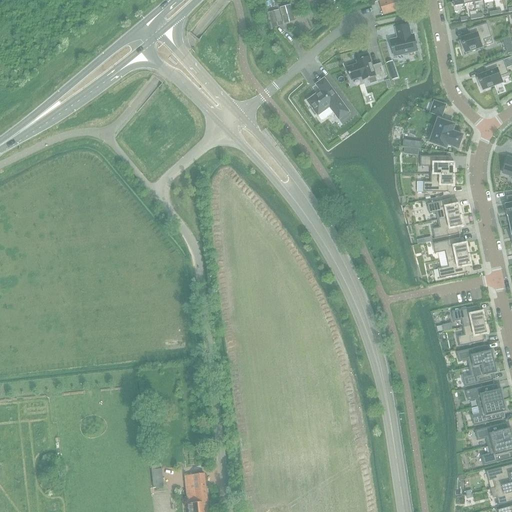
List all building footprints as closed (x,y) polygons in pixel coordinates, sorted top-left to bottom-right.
[(403,8),(400,1),(400,0),(382,0),(379,1),(384,14),(403,8)] [(291,4),(280,7),(284,22),(295,20),(291,4)] [(271,24),(282,21),(278,10),(268,13),(271,24)] [(485,46),(483,39),(491,37),(487,23),(469,29),(471,35),(461,38),(463,43),(461,44),(463,52),(465,51),(466,52),(485,46)] [(398,38),(390,40),(394,56),(417,51),(414,35),(411,35),(408,25),(395,28),(398,38)] [(357,64),(347,67),(351,80),(361,77),(363,80),(375,76),(377,81),(386,78),(381,63),(372,65),(369,56),(356,60),(357,64)] [(502,82),(500,76),(508,73),(503,60),(485,66),(487,73),(478,76),(480,81),(478,81),(481,89),(483,88),(483,90),(502,82)] [(397,76),(394,66),(388,68),(391,77),(397,76)] [(349,112),(324,78),(315,84),(320,91),(307,101),(313,109),(311,110),(315,116),(317,114),(318,116),(329,107),(339,120),(349,112)] [(434,101),(430,112),(442,116),(445,105),(434,101)] [(446,147),(447,144),(458,148),(462,135),(452,132),(454,125),(438,119),(430,142),(446,147)] [(455,162),(448,162),(448,156),(420,156),(420,166),(431,166),(431,174),(454,174),(454,173),(455,173),(455,162)] [(511,157),(508,157),(503,173),(511,176),(511,157)] [(454,176),(454,174),(431,174),(431,182),(423,182),(423,192),(448,192),(448,186),(454,186),(455,176),(454,176)] [(461,213),(459,203),(453,204),(452,198),(427,204),(429,214),(436,212),(438,220),(461,215),(461,213)] [(462,216),(461,215),(438,220),(440,227),(432,229),(434,239),(459,234),(458,228),(464,226),(462,216)] [(469,252),(467,242),(461,244),(460,238),(432,243),(434,254),(442,252),(443,259),(469,254),(469,252)] [(470,255),(469,254),(443,259),(445,267),(437,268),(440,279),(467,273),(466,267),(472,266),(470,255)] [(476,306),(452,311),(454,321),(461,320),(463,327),(486,322),(484,311),(478,312),(476,306)] [(483,335),(488,334),(486,322),(463,327),(464,335),(457,336),(459,346),(484,341),(483,335)] [(469,367),(495,361),(494,360),(492,350),(486,352),(485,345),(456,352),(459,362),(467,360),(469,367)] [(495,363),(495,361),(469,367),(471,375),(462,377),(465,387),(493,380),(492,374),(495,373),(497,372),(495,363)] [(476,399),(478,406),(504,400),(501,389),(495,390),(494,384),(465,391),(468,401),(476,399)] [(507,412),(504,400),(478,406),(480,414),(471,416),(474,426),(502,419),(501,413),(507,412)] [(486,438),(488,446),(511,439),(511,433),(511,428),(505,429),(503,423),(475,430),(478,441),(486,438)] [(511,439),(488,446),(490,453),(481,455),(484,465),(511,458),(511,457),(511,452),(511,451),(511,439)] [(153,488),(163,487),(160,464),(150,465),(153,488)] [(511,464),(487,471),(489,480),(493,479),(495,487),(491,488),(511,483),(511,464)] [(207,511),(204,474),(184,476),(187,511),(207,511)] [(511,483),(491,488),(493,497),(497,496),(499,505),(511,501),(511,483)]
